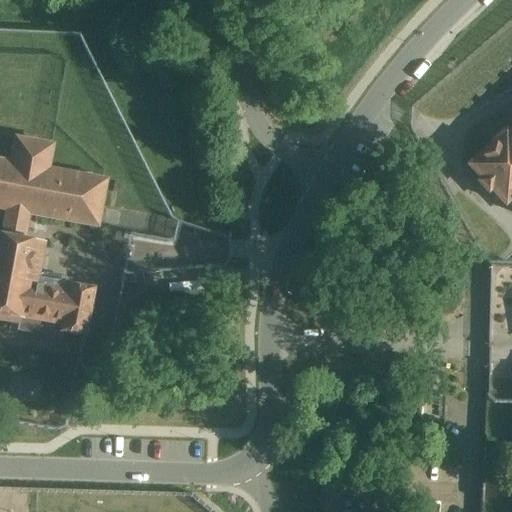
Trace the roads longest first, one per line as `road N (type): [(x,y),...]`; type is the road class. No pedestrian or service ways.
road 1 (residential): [(247,468),(268,446),(272,427),(272,306),(281,272),(325,179)]
road 2 (residential): [(247,468),(0,472)]
road 3 (residential): [(325,179),(380,92),(465,0)]
road 4 (residential): [(325,179),(265,138),(252,116),(228,0)]
